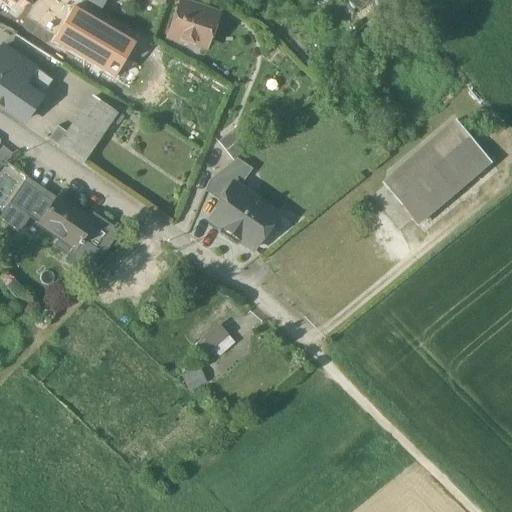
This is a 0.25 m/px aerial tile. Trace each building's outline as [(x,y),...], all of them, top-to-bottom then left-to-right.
[(73,0),(47,43),(118,85),(143,41),(73,0)] [(86,0),(101,9),(106,0),(86,0)] [(35,14),(14,4),(1,27),(15,35),(22,38),(35,14)] [(216,17),(180,4),(170,33),(174,41),(183,44),(186,43),(202,48),(206,45),(216,17)] [(51,82),(2,48),(0,51),(0,105),(23,122),(51,82)] [(197,86),(187,113),(210,122),(219,96),(197,86)] [(93,98),(69,133),(76,138),(93,150),(118,115),(93,98)] [(457,118),(384,178),(422,223),(495,163),(457,118)] [(390,127),(378,120),(374,128),(386,135),(390,127)] [(68,135),(57,127),(48,140),(66,152),(76,138),(69,133),(68,135)] [(237,128),(219,143),(233,161),(251,147),(237,128)] [(93,150),(76,138),(66,152),(83,164),(93,150)] [(236,159),(209,181),(205,192),(220,202),(233,184),(239,188),(252,170),(236,159)] [(43,197),(24,184),(9,205),(28,218),(43,197)] [(239,188),(233,184),(220,202),(208,221),(224,231),(226,231),(236,238),(236,240),(252,251),(277,215),(239,188)] [(92,222),(57,198),(38,225),(59,239),(74,250),(93,223),(92,222)] [(93,223),(74,250),(59,239),(57,241),(72,251),(65,261),(83,274),(98,253),(104,257),(121,233),(97,216),(92,222),(93,223)] [(19,309),(7,323),(22,335),(34,321),(19,309)] [(227,336),(212,349),(220,357),(235,344),(227,336)] [(184,376),(191,390),(210,381),(203,367),(184,376)]
